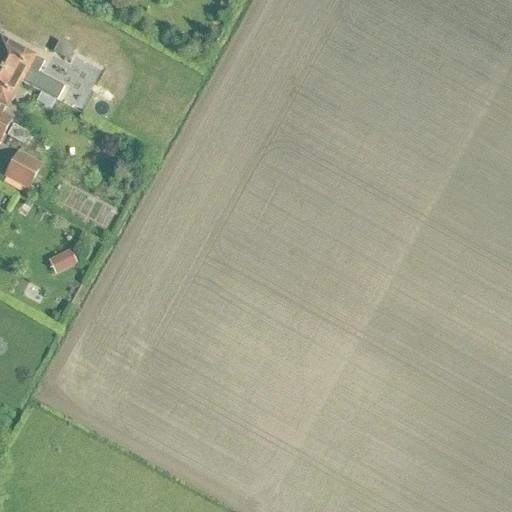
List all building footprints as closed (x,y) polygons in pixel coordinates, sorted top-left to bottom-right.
[(30,46),(25,55),(1,42),(0,44),(0,72),(21,84),(39,51),(30,46)] [(60,43),(54,55),(69,64),(76,52),(60,43)] [(7,108),(21,84),(0,72),(0,145),(14,121),(3,115),(7,108)] [(7,138),(23,147),(30,135),(14,126),(7,138)] [(42,165),(18,152),(4,178),(28,191),(42,165)] [(78,262),(70,249),(56,257),(63,271),(78,262)]
